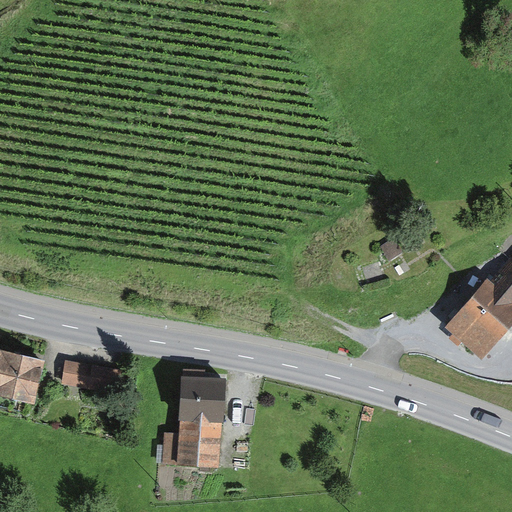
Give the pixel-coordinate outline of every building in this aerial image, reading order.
[(511,301),(511,269),(496,288),(511,301)] [(482,361),(511,326),(511,301),(496,288),(487,280),(445,329),(482,361)] [(53,358),(3,346),(0,356),(0,393),(42,403),(53,358)] [(129,371),(69,360),(65,384),(125,394),(129,371)] [(235,375),(189,374),(188,378),(187,427),(163,427),(162,466),(233,468),(235,375)]
